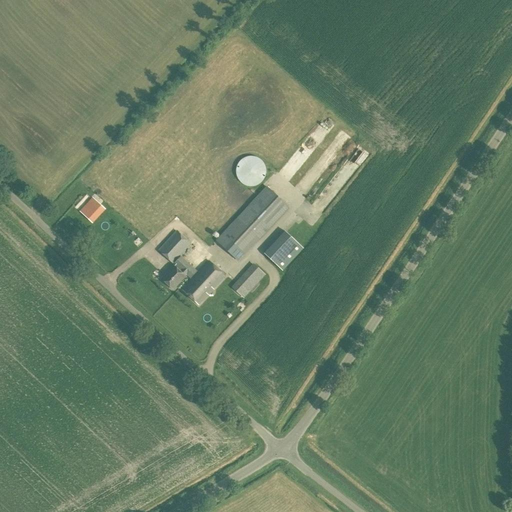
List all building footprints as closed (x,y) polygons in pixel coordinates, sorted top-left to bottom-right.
[(325,156),(330,161),(338,152),(333,147),(325,156)] [(251,187),(252,187),(253,186),(255,186),(256,186),(257,185),(258,185),(259,184),(260,183),(261,182),(262,181),(263,180),(264,179),(264,178),(265,177),(265,176),(265,174),(266,173),(266,172),(266,170),(265,169),(265,168),(265,167),(264,165),(264,164),(263,163),(262,162),(261,161),(260,160),(259,159),(258,159),(257,158),(256,158),(255,157),(253,157),(252,157),(251,157),(249,157),(248,157),(247,157),(246,158),(244,158),(243,159),(242,159),(241,160),(240,161),(239,162),(238,163),(238,164),(237,165),(237,167),(236,168),(236,169),(236,170),(236,172),(236,173),(236,174),(236,176),(237,177),(237,178),(238,179),(238,180),(239,181),(240,182),(241,183),(242,184),(243,185),(244,185),(246,186),(247,186),(248,186),(249,187),(251,187)] [(238,261),(288,207),(267,187),(216,241),(238,261)] [(92,197),(80,210),(92,221),(103,208),(92,197)] [(264,254),(282,271),(304,249),(285,231),(264,254)] [(174,264),(177,261),(176,260),(190,244),(177,232),(159,251),(172,263),(173,263),(174,264)] [(119,242),(109,252),(117,259),(127,248),(119,242)] [(177,285),(193,268),(181,257),(177,261),(174,264),(176,265),(174,266),(162,280),(173,290),(177,285)] [(240,281),(250,289),(271,265),(261,257),(240,281)] [(225,276),(224,275),(209,261),(195,277),(194,276),(197,272),(193,268),(177,285),(199,305),(225,276)]
